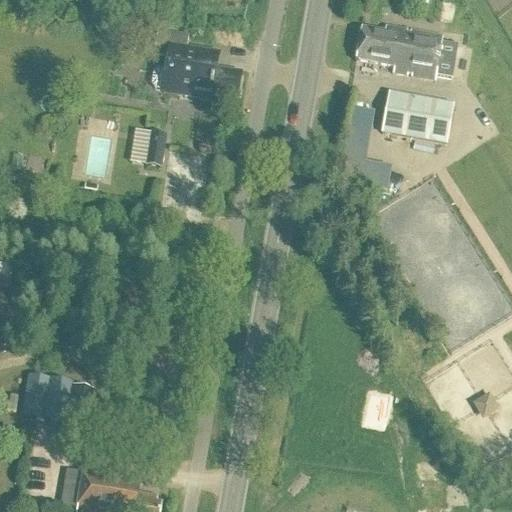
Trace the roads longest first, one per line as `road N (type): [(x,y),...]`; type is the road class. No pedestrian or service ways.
road 1 (secondary): [(230,511),(320,0)]
road 2 (unclassified): [(277,0),(188,511)]
